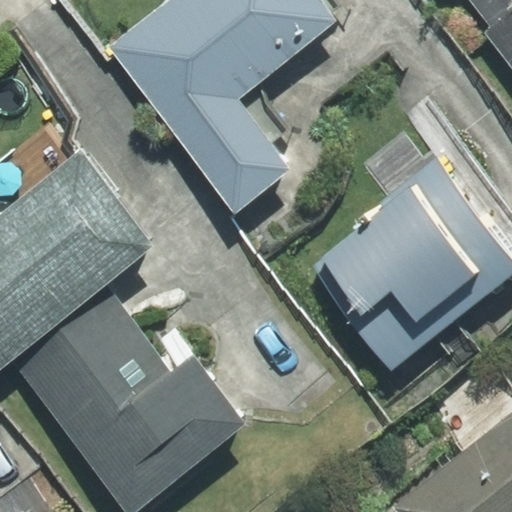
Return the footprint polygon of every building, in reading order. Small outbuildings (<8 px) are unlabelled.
[(321,0),(183,0),(111,56),(236,218),(299,169),(246,100),(342,26),(321,0)] [(511,0),(458,0),(511,67),(511,0)] [(153,249),(80,154),(0,215),(0,374),(11,366),(124,511),(141,511),(250,428),(196,358),(173,376),(104,287),(153,249)] [(511,259),(439,165),(313,262),(391,363),(511,269),(511,259)] [(511,511),(511,414),(396,508),(399,511),(511,511)]
